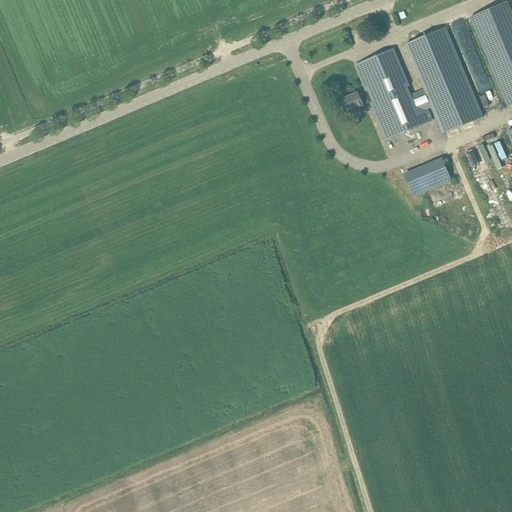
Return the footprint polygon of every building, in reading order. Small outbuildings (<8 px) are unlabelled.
[(511,13),(507,2),(470,18),(486,55),(501,91),(508,107),(511,105),(511,13)] [(483,118),(449,37),(445,28),(405,45),(443,134),(483,118)] [(360,64),(371,90),(375,100),(391,138),(410,130),(395,92),(409,86),(393,50),(360,64)] [(478,55),(475,57),(482,71),(486,69),(478,55)] [(363,106),(375,100),(371,90),(358,95),(358,94),(342,100),(347,112),(363,106)] [(423,90),(411,95),(413,100),(425,95),(423,90)] [(421,107),(422,110),(429,109),(427,96),(413,99),(415,108),(421,107)] [(441,159),(402,173),(410,197),(450,183),(441,159)]
